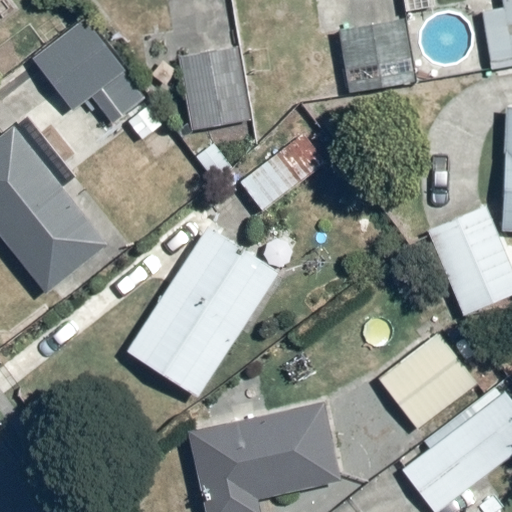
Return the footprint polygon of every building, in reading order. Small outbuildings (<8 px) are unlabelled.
[(481,14),(489,67),(511,63),(511,0),(499,0),(501,12),(481,14)] [(31,68),(68,108),(121,59),(84,19),(31,68)] [(408,23),(338,31),(345,95),(415,87),(408,23)] [(240,48),(179,54),(186,125),(246,119),(240,48)] [(504,221),(503,231),(511,231),(511,100),(505,100),(499,220),(504,221)] [(103,239),(6,125),(0,129),(0,245),(39,293),(103,239)] [(325,156),(303,126),(236,176),(259,206),(325,156)] [(488,193),(423,219),(463,321),(511,301),(511,253),(503,231),(488,193)] [(290,257),(215,209),(122,354),(197,402),(290,257)] [(438,326),(371,378),(413,432),(480,381),(438,326)] [(424,445),(397,464),(431,511),(445,511),(511,465),(511,384),(508,379),(422,441),(424,445)] [(321,396),(183,423),(200,511),(259,511),(257,499),(338,484),(321,396)]
